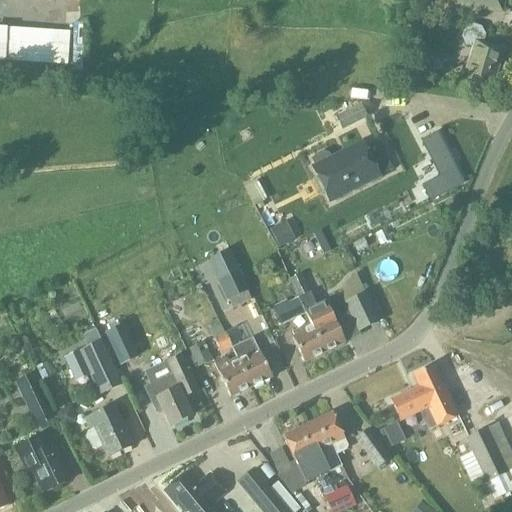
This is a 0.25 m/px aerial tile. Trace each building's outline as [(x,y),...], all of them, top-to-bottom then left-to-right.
[(505,0),(421,0),(421,2),(503,15),(505,0)] [(409,43),(423,45),(425,27),(411,25),(409,43)] [(466,47),(473,49),(463,82),(491,90),(503,51),(483,45),(485,36),(481,28),(472,26),(464,30),(461,39),(466,47)] [(2,27),(1,63),(67,64),(67,28),(2,27)] [(366,118),(359,105),(334,118),(340,131),(366,118)] [(411,105),(375,120),(398,174),(428,161),(423,149),(428,147),(411,105)] [(448,139),(429,148),(442,176),(416,189),(422,202),(468,180),(448,139)] [(317,178),(329,202),(392,170),(378,142),(365,149),(362,144),(332,159),(337,167),(317,178)] [(259,181),(268,201),(281,195),(272,175),(259,181)] [(270,230),(279,248),(291,242),(282,224),(270,230)] [(363,241),(353,246),(357,253),(366,248),(363,241)] [(227,303),(250,292),(240,272),(217,283),(227,303)] [(324,354),(345,344),(331,315),(330,315),(325,303),(315,308),(301,276),(289,282),(297,301),(298,300),(306,316),(310,324),(324,354)] [(366,295),(345,305),(358,332),(378,322),(366,295)] [(298,300),(297,301),(288,305),(295,321),(306,316),(298,300)] [(287,303),(274,309),(282,326),(295,321),(288,305),(287,303)] [(310,324),(309,325),(299,330),(302,335),(292,340),(304,364),(324,354),(310,324)] [(221,326),(210,331),(213,339),(224,334),(221,326)] [(123,331),(105,340),(120,373),(139,364),(123,331)] [(232,349),(226,334),(224,334),(213,339),(221,356),(232,351),(232,349)] [(253,340),(232,349),(232,351),(236,359),(250,389),(271,380),(259,355),(253,340)] [(78,352),(63,359),(74,383),(89,376),(99,397),(122,386),(111,362),(101,342),(78,352)] [(192,357),(189,358),(188,358),(193,369),(197,368),(198,369),(212,363),(204,343),(189,350),(192,357)] [(188,358),(189,358),(187,354),(184,355),(164,364),(176,390),(163,396),(158,384),(146,390),(151,402),(156,400),(169,428),(190,418),(182,400),(200,392),(191,370),(193,369),(188,358)] [(236,359),(228,363),(226,359),(214,365),(219,374),(230,399),(250,389),(236,359)] [(405,395),(390,402),(395,412),(399,422),(413,415),(427,409),(432,418),(436,428),(448,423),(459,417),(451,400),(443,384),(441,385),(437,376),(433,367),(424,371),(414,376),(417,382),(420,388),(405,395)] [(16,384),(26,406),(45,397),(35,374),(16,384)] [(96,451),(102,448),(107,459),(133,448),(114,407),(86,420),(91,431),(87,433),(86,437),(92,450),(96,451)] [(332,415),(308,427),(317,447),(330,474),(342,468),(336,457),(347,451),(346,449),(348,448),(344,440),(332,415)] [(41,417),(33,429),(51,441),(59,429),(41,417)] [(465,440),(494,501),(511,492),(511,454),(497,425),(465,440)] [(295,432),(283,438),(289,451),(295,463),(307,458),(312,469),(317,480),(319,479),(322,483),(324,488),(329,486),(334,483),(330,474),(317,447),(308,427),(295,432)] [(392,460),(369,430),(355,440),(377,471),(392,460)] [(420,452),(432,445),(426,434),(414,441),(420,452)] [(37,439),(17,449),(27,470),(31,469),(43,494),(68,482),(52,448),(44,452),(37,439)] [(284,449),(268,457),(288,496),(304,487),(284,449)] [(347,480),(342,468),(330,474),(334,483),(336,486),(347,480)] [(237,484),(259,511),(298,511),(300,511),(277,483),(271,488),(255,469),(237,484)] [(180,511),(218,511),(212,503),(224,493),(209,475),(196,485),(186,473),(164,491),(180,511)] [(335,493),(324,498),(328,508),(330,511),(343,511),(344,511),(355,506),(351,497),(346,487),(335,493)]
